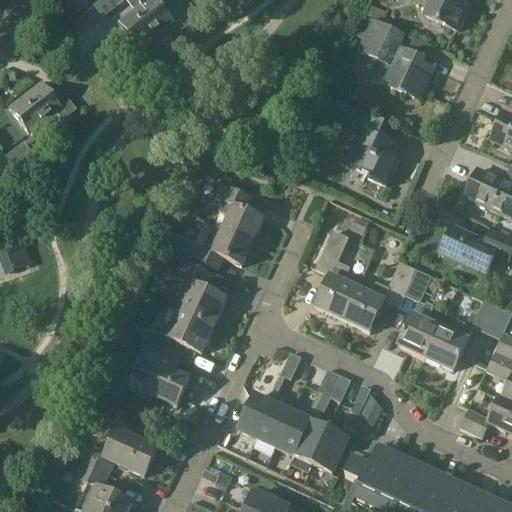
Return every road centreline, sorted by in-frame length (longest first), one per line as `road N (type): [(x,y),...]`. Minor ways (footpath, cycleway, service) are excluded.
road 1 (residential): [(511,475),(418,432),(379,384),(258,328)]
road 2 (residential): [(414,214),(511,9)]
road 3 (residential): [(172,511),(258,328)]
